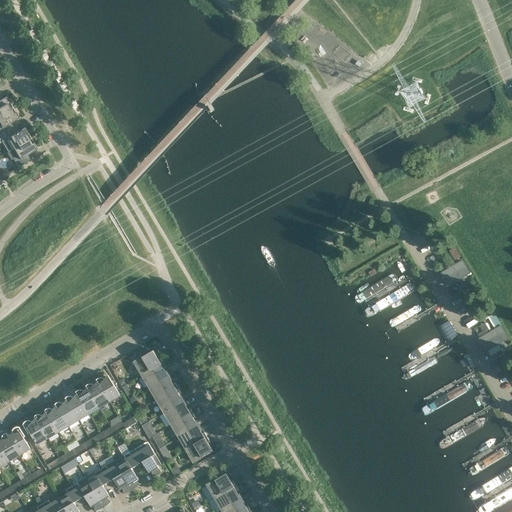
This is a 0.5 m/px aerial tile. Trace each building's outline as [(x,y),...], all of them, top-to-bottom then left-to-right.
[(0,100),(0,115),(12,108),(6,97),(0,100)] [(19,119),(12,108),(0,115),(0,136),(11,129),(9,125),(19,119)] [(14,134),(11,129),(0,136),(0,137),(4,145),(9,142),(13,149),(31,139),(24,128),(14,134)] [(37,150),(31,139),(13,149),(18,156),(13,159),(18,168),(30,160),(27,156),(37,150)] [(357,309),(366,304),(419,272),(410,256),(347,293),(357,309)] [(456,273),(466,267),(463,261),(453,268),(456,273)] [(456,273),(459,278),(469,272),(466,267),(456,273)] [(442,274),(445,279),(456,273),(453,268),(442,274)] [(419,272),(366,304),(357,309),(367,326),(429,289),(419,272)] [(456,273),(445,279),(448,284),(459,278),(456,273)] [(376,342),(439,305),(429,289),(367,326),(376,342)] [(386,358),(448,321),(439,305),(376,342),(386,358)] [(396,375),(458,338),(448,321),(386,358),(396,375)] [(494,338),(505,332),(502,327),(491,333),(494,338)] [(508,337),(505,332),(494,338),(498,343),(508,337)] [(481,339),(484,344),(494,338),(491,333),(481,339)] [(405,391),(468,354),(458,338),(396,375),(405,391)] [(494,338),(484,344),(487,349),(498,343),(494,338)] [(134,362),(142,375),(163,363),(160,357),(159,358),(160,358),(158,359),(153,351),(134,362)] [(415,407),(478,370),(468,354),(405,391),(415,407)] [(166,368),(163,363),(142,375),(149,387),(168,376),(164,368),(165,368),(166,368)] [(425,424),(487,387),(478,370),(415,407),(425,424)] [(96,380),(97,382),(98,382),(109,401),(120,395),(108,375),(105,379),(103,378),(102,378),(100,378),(99,378),(97,379),(96,380)] [(173,384),(168,376),(149,387),(157,400),(178,387),(175,382),(174,383),(173,384)] [(98,382),(97,382),(95,385),(93,384),(91,384),(89,384),(88,384),(87,385),(86,386),(87,388),(99,407),(109,401),(98,382)] [(181,393),(178,387),(157,400),(164,412),(183,401),(178,393),(180,392),(180,393),(181,393)] [(434,440),(497,403),(487,387),(425,424),(434,440)] [(87,388),(84,391),(83,390),(81,390),(80,390),(78,390),(77,391),(76,392),(77,394),(89,414),(99,407),(87,388)] [(77,394),(74,397),(73,397),(71,396),(70,396),(68,396),(67,397),(65,398),(66,400),(67,400),(78,420),(89,414),(77,394)] [(130,400),(133,405),(138,402),(135,397),(130,400)] [(67,400),(66,400),(64,404),(62,403),(61,402),(59,402),(57,403),(56,403),(55,405),(56,406),(68,426),(78,420),(67,400)] [(188,409),(183,401),(164,412),(171,425),(193,412),(190,407),(189,408),(188,409)] [(444,456),(507,419),(497,403),(434,440),(444,456)] [(56,406),(53,410),(52,409),(51,408),(49,408),(47,409),(46,410),(45,411),(46,412),(58,432),(68,426),(56,406)] [(46,412),(43,416),(42,415),(40,414),(38,414),(37,415),(36,416),(35,417),(36,419),(36,418),(47,438),(58,432),(46,412)] [(196,418),(193,412),(171,425),(179,437),(198,426),(193,418),(195,417),(195,418),(196,418)] [(148,421),(144,415),(138,418),(142,425),(148,421)] [(136,422),(133,417),(126,422),(129,427),(136,422)] [(36,418),(36,419),(33,422),(31,421),(30,421),(28,421),(27,421),(26,421),(25,422),(24,423),(24,424),(23,425),(29,435),(30,434),(37,444),(47,438),(36,418)] [(454,473),(511,438),(511,428),(507,419),(444,456),(454,473)] [(113,425),(116,431),(124,426),(121,421),(113,425)] [(202,434),(198,426),(179,437),(186,450),(207,437),(204,432),(204,433),(202,434)] [(12,434),(8,435),(19,455),(30,448),(24,438),(25,437),(20,427),(18,427),(16,427),(14,428),(13,430),(12,432),(12,434)] [(103,432),(106,437),(114,432),(111,427),(103,432)] [(2,440),(0,440),(0,445),(9,461),(19,455),(8,435),(7,433),(6,433),(5,434),(4,434),(3,436),(2,438),(2,440)] [(93,438),(96,443),(103,438),(100,433),(93,438)] [(210,442),(207,437),(186,450),(194,463),(213,451),(208,443),(209,442),(210,443),(210,442)] [(463,489),(511,460),(511,438),(454,473),(463,489)] [(82,444),(85,449),(93,444),(90,439),(82,444)] [(0,466),(9,461),(0,445),(0,466)] [(72,450),(75,455),(83,451),(80,445),(72,450)] [(159,449),(163,455),(169,451),(165,445),(159,449)] [(135,449),(129,452),(137,465),(143,462),(148,471),(151,469),(153,477),(153,476),(155,476),(157,475),(159,474),(161,473),(157,465),(160,465),(161,465),(150,446),(138,453),(135,449)] [(62,456),(65,461),(72,457),(69,452),(62,456)] [(137,465),(129,452),(115,461),(132,490),(135,488),(137,486),(139,484),(140,485),(140,484),(134,479),(137,478),(132,468),(137,465)] [(52,462),(55,467),(62,463),(59,458),(52,462)] [(473,505),(511,482),(511,460),(463,489),(473,505)] [(132,490),(115,461),(100,469),(108,482),(114,479),(119,488),(122,486),(124,494),(124,493),(127,492),(130,491),(132,490)] [(108,482),(100,469),(95,473),(97,477),(89,482),(103,507),(106,505),(108,504),(110,502),(111,502),(111,501),(105,496),(108,495),(103,486),(108,482)] [(31,474),(34,479),(42,475),(39,470),(31,474)] [(207,485),(215,498),(236,485),(233,480),(232,480),(233,481),(231,482),(226,474),(207,485)] [(21,480),(24,486),(31,481),(28,476),(21,480)] [(10,487),(13,492),(21,487),(18,482),(10,487)] [(103,507),(89,482),(80,487),(77,483),(72,486),(80,500),(85,496),(90,505),(93,504),(95,511),(96,511),(95,510),(98,509),(101,508),(103,507)] [(477,511),(498,511),(511,504),(511,482),(473,505),(477,511)] [(239,490),(236,485),(215,498),(222,510),(241,499),(236,491),(238,490),(238,491),(239,490)] [(80,500),(72,486),(66,490),(69,494),(60,499),(67,511),(79,511),(80,511),(74,503),(80,500)] [(0,493),(3,498),(11,493),(8,488),(0,493)] [(67,511),(60,499),(51,505),(49,500),(43,504),(47,511),(67,511)] [(246,507),(241,499),(222,510),(223,511),(246,511),(250,510),(247,505),(247,506),(246,507)] [(195,510),(201,506),(197,500),(191,503),(195,510)]
